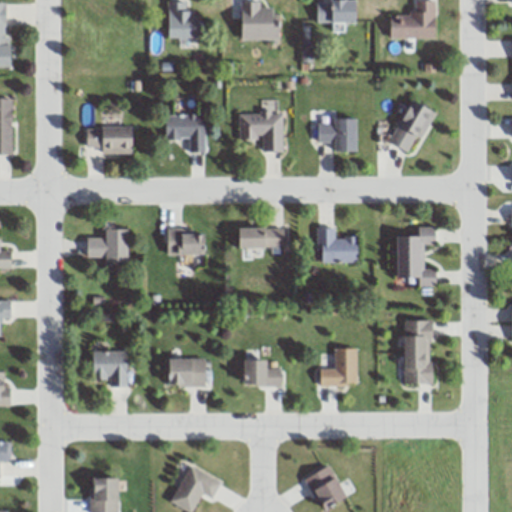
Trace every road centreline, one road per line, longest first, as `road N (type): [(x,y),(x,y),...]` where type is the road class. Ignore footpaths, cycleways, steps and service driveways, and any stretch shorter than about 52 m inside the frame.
road 1 (residential): [(467,0),(471,511)]
road 2 (residential): [(43,0),(47,511)]
road 3 (residential): [(0,191),(470,186)]
road 4 (residential): [(46,425),(471,425)]
